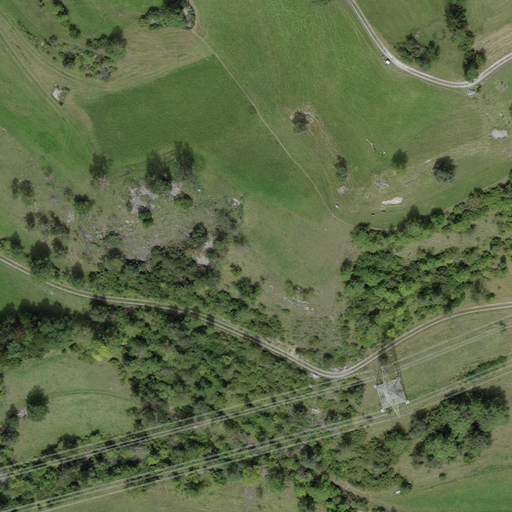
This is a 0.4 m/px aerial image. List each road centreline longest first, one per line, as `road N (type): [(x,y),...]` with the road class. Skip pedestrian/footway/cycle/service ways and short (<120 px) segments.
road 1 (track): [(511,310),(430,325),(354,374),(332,377),(179,314),(92,299),(0,260)]
road 2 (track): [(511,60),(472,86),(412,73),(390,58),(349,0)]
road 3 (track): [(511,471),(363,500)]
